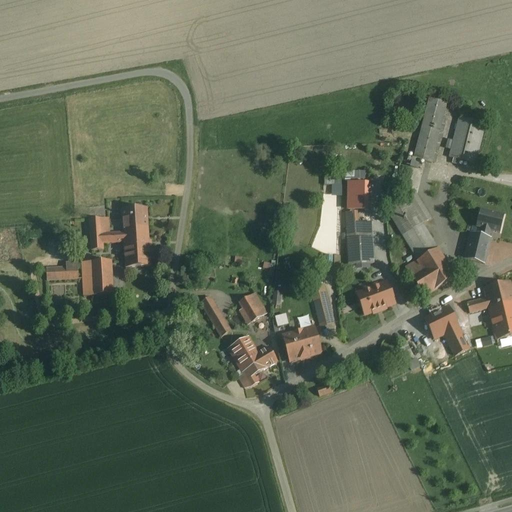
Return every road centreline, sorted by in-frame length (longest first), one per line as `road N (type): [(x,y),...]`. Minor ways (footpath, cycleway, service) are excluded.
road 1 (unclassified): [(254,406),(195,379),(169,346),(192,150),(182,78),(140,69),(0,95)]
road 2 (unclassified): [(511,258),(254,406)]
